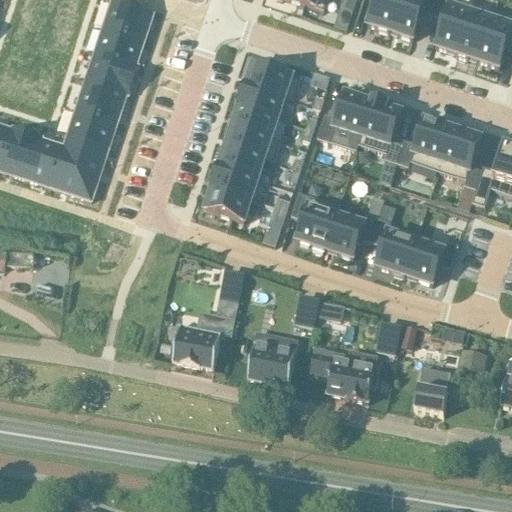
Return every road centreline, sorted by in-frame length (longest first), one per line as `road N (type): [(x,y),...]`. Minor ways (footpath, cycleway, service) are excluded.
road 1 (residential): [(0,347),(511,451)]
road 2 (tertiary): [(490,511),(0,432)]
road 3 (residential): [(511,333),(390,301),(148,218)]
road 4 (residential): [(214,19),(511,119)]
road 5 (residential): [(210,28),(148,218)]
